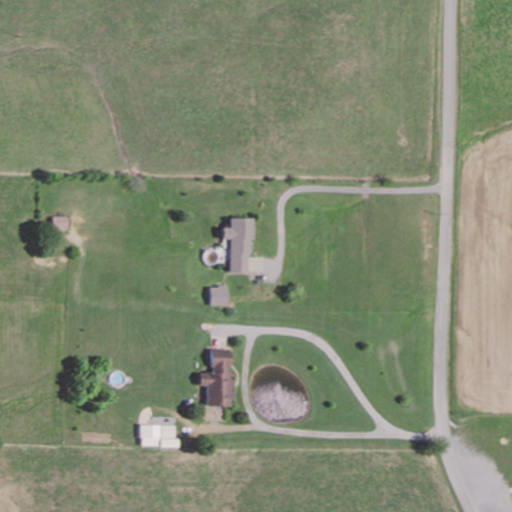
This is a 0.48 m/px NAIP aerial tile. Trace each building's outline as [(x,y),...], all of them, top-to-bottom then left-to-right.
[(68,216),(52,215),(52,228),(67,229),(68,216)] [(230,272),(251,272),(252,217),(230,217),(230,227),(223,226),(223,241),(231,241),(230,272)] [(210,285),(210,304),(228,304),(228,285),(210,285)] [(232,349),(210,348),(210,372),(198,372),(198,385),(205,385),(205,405),(231,405),(232,349)] [(171,424),(139,424),(139,446),(171,446),(171,424)]
